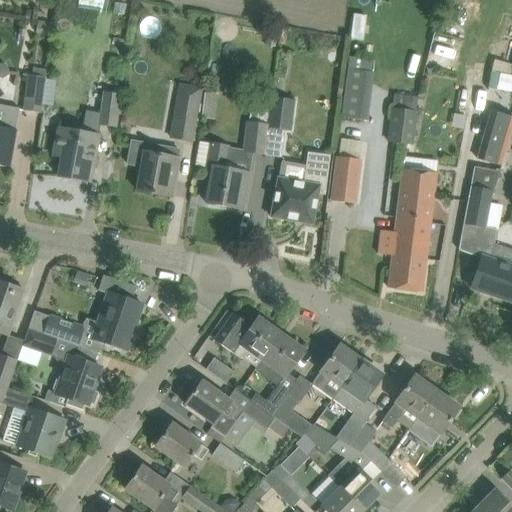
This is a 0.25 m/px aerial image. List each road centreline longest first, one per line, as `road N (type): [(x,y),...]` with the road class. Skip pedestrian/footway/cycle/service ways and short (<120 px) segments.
road 1 (residential): [(511,369),(228,272)]
road 2 (residential): [(58,511),(228,272)]
road 3 (residential): [(228,272),(0,228)]
road 4 (residential): [(417,511),(511,412)]
